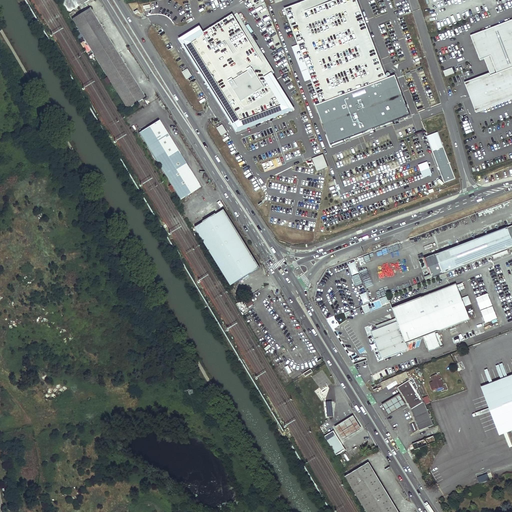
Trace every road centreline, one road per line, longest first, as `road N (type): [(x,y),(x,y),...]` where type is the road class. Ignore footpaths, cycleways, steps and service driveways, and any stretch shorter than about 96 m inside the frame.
road 1 (primary): [(104,0),(281,278)]
road 2 (primary): [(274,248),(118,0)]
road 3 (primary): [(434,511),(296,284)]
road 4 (primary): [(286,286),(424,511)]
road 5 (tertiary): [(296,284),(329,256),(511,187)]
road 6 (tertiary): [(511,181),(322,251)]
road 7 (unknown): [(401,229),(419,248),(511,217)]
